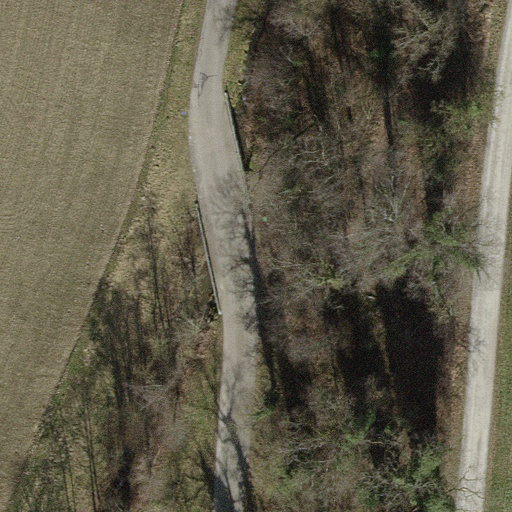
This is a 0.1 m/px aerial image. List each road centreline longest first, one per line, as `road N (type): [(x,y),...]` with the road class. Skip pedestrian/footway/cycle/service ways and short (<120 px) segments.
road 1 (track): [(212,0),(208,120),(247,298),(242,511)]
road 2 (track): [(511,128),(479,511)]
